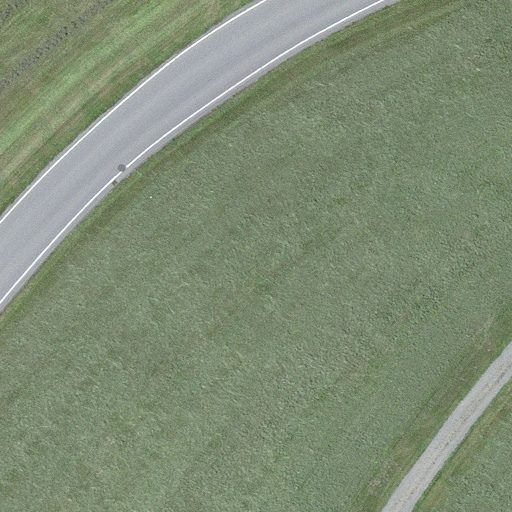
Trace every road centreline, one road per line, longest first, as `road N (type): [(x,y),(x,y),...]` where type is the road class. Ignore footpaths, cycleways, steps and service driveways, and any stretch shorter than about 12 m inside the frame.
road 1 (tertiary): [(0,266),(62,191),(194,78),(322,0)]
road 2 (track): [(511,364),(399,511)]
